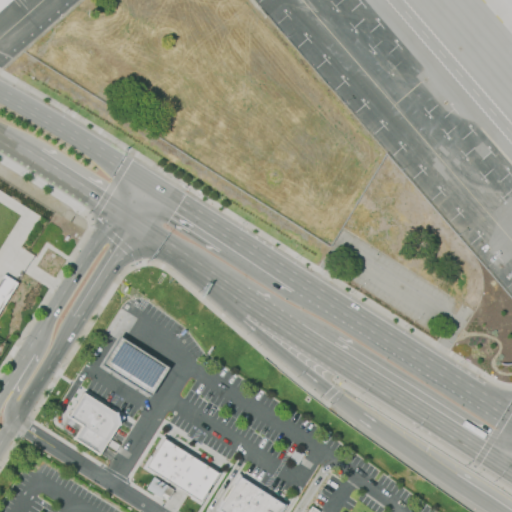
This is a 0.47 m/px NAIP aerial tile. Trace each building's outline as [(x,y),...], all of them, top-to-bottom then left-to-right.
[(10,0),(0,9),(0,0),(10,0)] [(258,144),(286,119),(293,128),(323,103),(356,141),(375,163),(374,164),(397,190),(383,202),(377,195),(363,208),(359,204),(349,214),(307,187),(261,155),(265,150),(258,144)] [(0,282),(4,276),(16,284),(0,307),(0,282)] [(101,366),(149,396),(167,367),(119,337),(101,366)] [(106,442),(117,425),(115,414),(82,393),(67,416),(81,426),(106,442)] [(106,442),(100,451),(97,455),(73,438),(75,435),(81,426),(106,442)] [(149,466),(202,501),(220,473),(167,438),(149,466)] [(293,449),(286,459),(295,465),(301,455),(293,449)] [(158,497),(165,485),(151,477),(144,488),(158,497)] [(217,510),(220,511),(276,511),(281,505),(237,478),(217,510)] [(165,484),(158,495),(167,500),(173,489),(165,484)]
